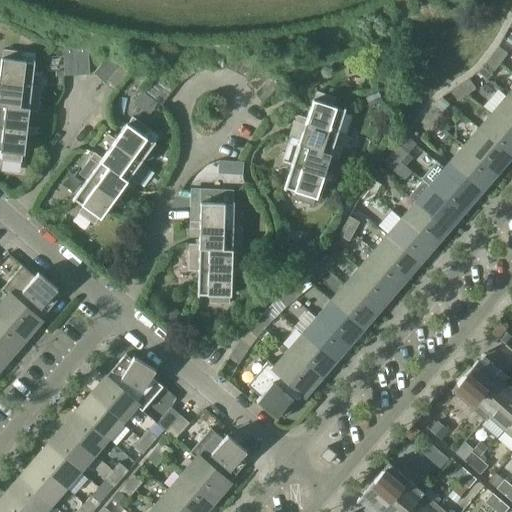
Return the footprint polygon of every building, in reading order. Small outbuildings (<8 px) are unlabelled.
[(224,43),(211,44),(212,70),(225,69),(224,43)] [(198,45),(199,70),(212,70),(211,44),(198,45)] [(225,67),(237,73),(248,50),(237,44),(225,67)] [(498,46),(492,54),(501,62),(507,53),(498,46)] [(89,48),(76,49),(78,75),(90,74),(89,48)] [(0,81),(32,85),(35,60),(33,59),(33,61),(22,60),(23,51),(4,49),(3,57),(1,57),(0,68),(0,81)] [(65,75),(78,75),(76,49),(64,50),(65,69),(65,75)] [(185,49),(174,56),(188,77),(199,70),(185,49)] [(248,50),(237,73),(248,78),(260,56),(248,50)] [(95,73),(104,81),(122,62),(112,54),(95,73)] [(494,70),(501,62),(492,54),(485,63),(494,70)] [(164,63),(178,84),(188,77),(174,56),(164,63)] [(131,71),(122,62),(104,81),(114,90),(131,71)] [(246,83),(255,93),(274,75),(265,66),(246,83)] [(157,69),(149,79),(170,94),(178,84),(157,69)] [(282,85),(274,75),(255,93),(263,102),(282,85)] [(469,78),(460,84),(467,94),(475,88),(469,78)] [(162,105),(170,94),(149,79),(142,89),(162,105)] [(0,81),(0,103),(29,107),(30,104),(39,105),(41,86),(32,85),(0,81)] [(458,100),(467,94),(460,84),(451,91),(458,100)] [(305,121),(337,131),(345,107),(343,106),(343,108),(332,104),(335,97),(316,91),(314,99),(312,98),(306,117),(297,114),(295,121),(304,124),(305,121)] [(377,108),(383,106),(378,92),(365,97),(368,105),(375,102),(377,108)] [(511,101),(507,97),(493,113),(511,129),(511,101)] [(0,126),(27,129),(27,127),(29,111),(38,112),(39,105),(30,104),(29,107),(0,103),(0,126)] [(433,104),(427,113),(437,119),(443,110),(433,104)] [(431,128),(437,119),(427,113),(421,122),(431,128)] [(509,156),(511,152),(511,129),(493,113),(479,129),(509,156)] [(113,142),(141,162),(160,136),(149,128),(134,116),(129,123),(128,122),(116,139),(108,133),(104,139),(111,144),(113,142)] [(330,153),(332,149),(340,152),(346,134),(337,132),(337,131),(305,121),(304,124),(299,139),(290,136),(288,143),(298,146),(299,143),(330,153)] [(0,126),(0,150),(3,151),(2,159),(21,162),(22,153),(23,154),(26,134),(35,135),(36,128),(27,127),(27,129),(0,126)] [(479,129),(465,146),(495,172),(509,156),(479,129)] [(113,142),(111,144),(102,157),(95,152),(90,158),(98,163),(100,161),(127,181),(130,177),(137,183),(139,185),(151,169),(141,162),(113,142)] [(325,171),(329,156),(338,159),(340,152),(332,149),(330,153),(299,143),(298,146),(288,143),(282,161),(291,164),(323,174),(325,171)] [(399,144),(391,153),(400,160),(407,152),(399,144)] [(465,146),(450,162),(481,189),(495,172),(465,146)] [(393,168),(400,160),(391,153),(384,160),(393,168)] [(100,161),(98,163),(90,158),(79,174),(86,179),(114,199),(116,196),(126,183),(133,188),(137,183),(130,177),(127,181),(100,161)] [(476,195),(481,189),(450,162),(445,168),(436,160),(421,178),(423,179),(430,186),(461,213),(476,195)] [(242,174),(243,161),(235,161),(233,173),(242,174)] [(315,196),(316,197),(322,178),(331,180),(333,174),(325,171),(323,174),(291,164),(283,188),(285,189),(286,187),(296,191),(294,198),(313,204),(315,196)] [(371,178),(365,187),(375,193),(381,184),(371,178)] [(124,201),(116,196),(114,199),(86,179),(72,199),(73,200),(75,199),(83,205),(79,212),(94,223),(99,217),(100,217),(112,201),(120,207),(124,201)] [(409,196),(416,202),(447,229),(461,213),(430,186),(423,179),(409,196)] [(370,202),(375,193),(365,187),(360,196),(370,202)] [(199,225),(233,226),(234,200),(234,189),(202,188),(201,201),(200,201),(200,221),(190,221),(190,228),(199,228),(199,225)] [(433,245),(447,229),(416,202),(402,218),(433,245)] [(349,216),(344,225),(354,231),(359,222),(349,216)] [(402,218),(388,235),(419,262),(433,245),(402,218)] [(199,225),(199,228),(199,244),(190,244),(189,251),(199,251),(199,248),(233,248),(233,244),(242,245),(243,227),(233,226),(199,225)] [(349,240),(354,231),(344,225),(339,235),(349,240)] [(383,240),(374,251),(383,260),(404,278),(419,262),(388,235),(383,240)] [(199,251),(189,251),(189,270),(198,270),(232,271),(232,267),(233,251),(242,252),(242,245),(233,244),(233,248),(199,248),(199,251)] [(374,251),(360,268),(383,288),(391,294),(404,278),(383,260),(374,251)] [(325,253),(318,261),(327,269),(334,261),(325,253)] [(319,277),(327,269),(318,261),(311,269),(319,277)] [(7,295),(23,308),(38,321),(59,297),(53,292),(57,288),(38,271),(34,275),(22,265),(1,290),(7,295)] [(232,271),(198,270),(197,296),(199,296),(200,294),(210,294),(210,303),(230,303),(230,295),(231,295),(232,275),(241,275),(241,267),(232,267),(232,271)] [(346,284),(376,311),(391,294),(383,288),(360,268),(346,284)] [(295,283),(286,290),(293,300),(302,293),(295,283)] [(362,328),(376,311),(346,284),(331,301),(362,328)] [(285,306),(293,300),(286,290),(278,297),(285,306)] [(38,321),(23,308),(7,295),(0,304),(0,316),(24,338),(38,321)] [(348,344),(362,328),(331,301),(317,317),(348,344)] [(334,360),(348,344),(317,317),(317,318),(307,310),(294,326),(303,334),(334,360)] [(262,312),(255,321),(264,329),(271,320),(262,312)] [(0,316),(0,345),(10,354),(24,338),(0,316)] [(257,337),(264,329),(255,321),(248,329),(257,337)] [(504,331),(506,328),(499,323),(491,332),(498,338),(504,331)] [(504,331),(498,338),(505,344),(511,337),(504,331)] [(303,334),(289,350),(320,376),(334,360),(303,334)] [(240,339),(228,357),(238,364),(250,345),(240,339)] [(0,345),(0,365),(10,354),(0,345)] [(275,366),(290,379),(306,393),(320,376),(289,350),(275,366)] [(135,404),(135,405),(142,410),(163,386),(151,375),(155,368),(133,355),(131,358),(126,353),(105,378),(135,404)] [(247,385),(259,395),(256,400),(275,416),(279,412),(285,417),(306,393),(290,379),(275,366),(268,360),(247,385)] [(451,390),(469,404),(494,375),(477,360),(451,390)] [(510,389),(494,375),(469,404),(486,419),(488,416),(488,415),(510,389)] [(105,378),(90,394),(121,421),(135,405),(135,404),(105,378)] [(488,415),(488,416),(504,429),(511,420),(511,390),(510,389),(488,415)] [(90,394),(76,411),(107,437),(121,421),(90,394)] [(171,407),(164,415),(173,423),(180,414),(171,407)] [(76,411),(62,427),(93,453),(107,437),(76,411)] [(424,411),(416,420),(423,425),(429,418),(431,416),(424,411)] [(180,414),(173,423),(182,430),(189,422),(180,414)] [(157,423),(166,431),(173,423),(164,415),(157,423)] [(436,422),(429,431),(440,440),(447,431),(436,422)] [(175,439),(182,430),(173,423),(166,431),(175,439)] [(419,430),(413,424),(404,434),(410,439),(419,430)] [(62,427),(48,443),(79,470),(93,453),(62,427)] [(190,452),(197,458),(197,457),(228,484),(248,459),(242,454),(246,450),(227,434),(223,438),(211,427),(190,452)] [(149,445),(156,437),(147,429),(140,438),(149,445)] [(149,445),(140,438),(133,446),(142,454),(149,445)] [(161,441),(154,449),(163,457),(170,449),(161,441)] [(471,451),(478,457),(487,447),(479,441),(473,448),(471,451)] [(48,443),(34,460),(65,486),(79,470),(48,443)] [(478,457),(471,451),(462,443),(455,452),(471,467),(479,458),(478,457)] [(336,454),(327,446),(319,455),(328,463),(336,454)] [(156,465),(163,457),(154,449),(147,458),(156,465)] [(431,459),(439,466),(447,456),(439,449),(431,459)] [(197,457),(197,458),(183,474),(214,500),(228,484),(197,457)] [(487,465),(479,458),(471,467),(480,474),(487,465)] [(34,460),(20,476),(51,503),(65,486),(34,460)] [(128,470),(119,462),(112,471),(121,478),(128,470)] [(362,492),(380,507),(406,477),(389,462),(362,492)] [(460,481),(467,472),(459,465),(452,473),(460,481)] [(114,486),(121,478),(112,471),(105,479),(114,486)] [(467,472),(460,481),(468,487),(476,479),(467,472)] [(133,474),(126,482),(135,490),(142,482),(133,474)] [(183,474),(169,490),(194,511),(203,511),(214,500),(183,474)] [(20,476),(6,493),(28,511),(42,511),(51,503),(20,476)] [(406,477),(380,507),(385,511),(404,511),(422,491),(406,477)] [(496,488),(504,494),(511,486),(504,479),(496,488)] [(128,498),(135,490),(126,482),(119,490),(118,490),(112,498),(122,507),(129,499),(128,498)] [(161,511),(194,511),(169,490),(155,506),(161,511)] [(455,502),(460,497),(452,490),(448,495),(455,502)] [(422,491),(404,511),(432,511),(439,505),(422,491)] [(485,502),(494,509),(501,501),(492,492),(485,502)] [(28,511),(6,493),(0,499),(0,511),(28,511)] [(100,503),(91,495),(84,503),(93,511),(100,503)] [(503,511),(508,507),(501,501),(494,509),(496,511),(503,511)] [(76,511),(91,511),(93,511),(84,503),(77,511),(76,511)]
